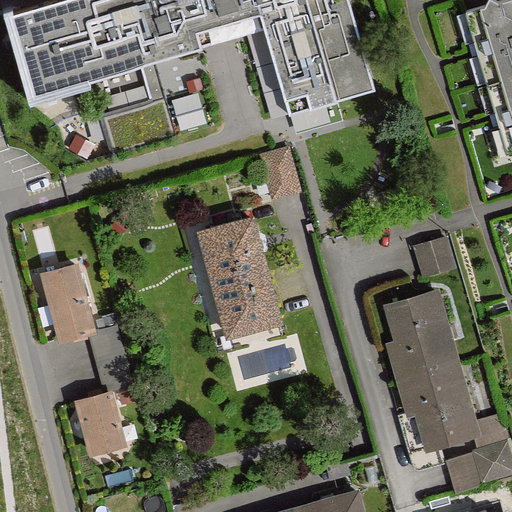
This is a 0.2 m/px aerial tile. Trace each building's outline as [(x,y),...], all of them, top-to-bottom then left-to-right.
[(0,0),(0,15),(12,12),(8,0),(0,0)] [(342,0),(106,0),(6,32),(20,81),(30,119),(155,80),(174,147),(218,135),(200,70),(195,53),(265,35),(294,131),(376,109),(342,0)] [(488,0),(486,5),(468,10),(478,45),(481,55),(489,83),(511,76),(511,0),(503,0),(501,1),(499,0),(488,0)] [(511,76),(489,83),(497,109),(499,118),(511,155),(511,154),(511,76)] [(121,144),(155,136),(149,109),(115,117),(121,144)] [(263,154),(275,196),(300,189),(289,148),(263,154)] [(253,217),(203,230),(230,332),(280,319),(253,217)] [(455,266),(446,237),(417,246),(426,275),(455,266)] [(94,330),(77,265),(45,273),(63,338),(89,331),(94,330)] [(437,292),(395,304),(406,341),(391,345),(402,378),(457,362),(437,292)] [(94,330),(89,331),(105,394),(111,392),(134,385),(126,354),(117,323),(94,330)] [(474,420),(457,362),(402,378),(411,412),(399,414),(413,462),(417,468),(421,470),(447,462),(446,459),(441,443),(473,433),(478,432),(474,420)] [(105,394),(79,401),(93,451),(124,443),(111,392),(105,394)] [(478,432),(473,433),(478,446),(509,436),(502,412),(474,420),(478,432)] [(511,470),(511,458),(507,441),(476,450),(484,479),(511,470)] [(484,479),(476,450),(446,459),(447,462),(456,491),(485,483),(484,479)] [(364,511),(359,492),(296,509),(296,511),(364,511)]
